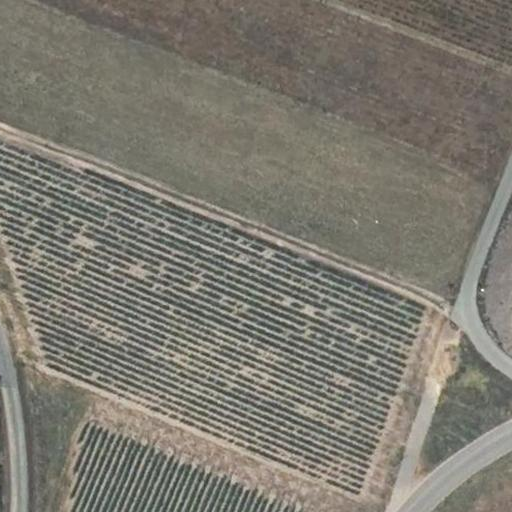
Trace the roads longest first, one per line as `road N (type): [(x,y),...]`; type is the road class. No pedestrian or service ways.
road 1 (residential): [(511,150),(462,290),(469,331),(511,369)]
road 2 (residential): [(12,511),(0,362)]
road 3 (unclassified): [(511,434),(408,511)]
